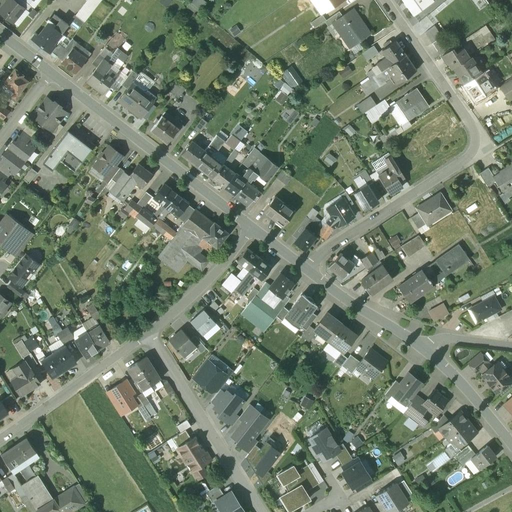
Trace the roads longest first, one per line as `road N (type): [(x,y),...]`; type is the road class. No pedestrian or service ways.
road 1 (residential): [(301,269),(473,158),(479,145),(384,0)]
road 2 (residential): [(249,231),(50,77)]
road 3 (residential): [(260,511),(150,333)]
road 4 (residential): [(150,333),(0,441)]
road 5 (residential): [(425,349),(301,269)]
road 6 (residential): [(249,231),(188,303),(150,333)]
road 7 (residential): [(511,445),(425,349)]
